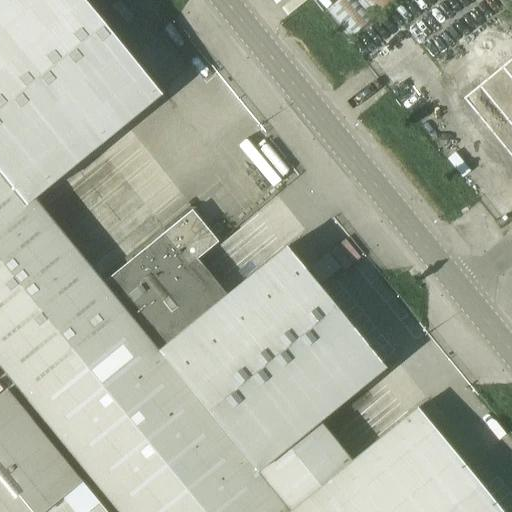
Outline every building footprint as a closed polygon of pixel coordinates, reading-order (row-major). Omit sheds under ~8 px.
[(0,0),(0,178),(20,203),(24,208),(34,200),(159,98),(79,0),(0,0)] [(313,0),(347,41),(396,0),(313,0)] [(511,58),(464,99),(511,155),(511,58)] [(252,130),(222,156),(259,198),(289,172),(252,130)] [(348,460),(316,421),(380,369),(283,250),(224,298),(196,262),(215,244),(190,214),(103,286),(34,200),(24,208),(20,203),(0,178),(0,366),(15,385),(117,511),(497,511),(412,408),(348,460)] [(0,511),(105,511),(6,391),(0,396),(0,511)]
